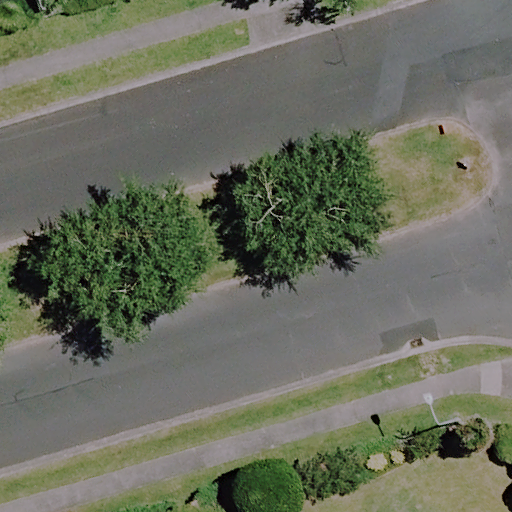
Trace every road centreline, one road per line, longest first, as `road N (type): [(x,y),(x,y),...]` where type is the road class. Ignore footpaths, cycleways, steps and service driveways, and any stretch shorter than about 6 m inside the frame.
road 1 (residential): [(511,255),(0,411)]
road 2 (residential): [(0,179),(511,36)]
